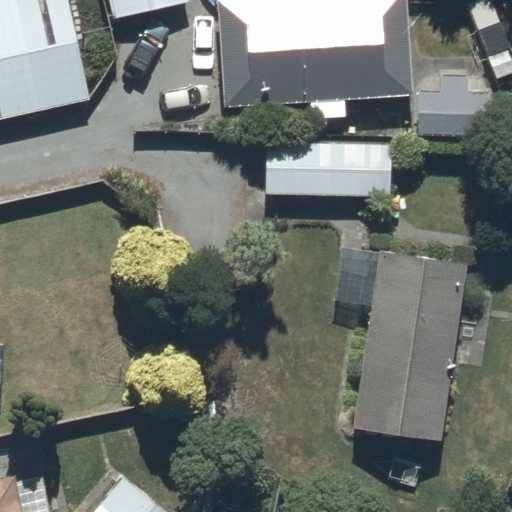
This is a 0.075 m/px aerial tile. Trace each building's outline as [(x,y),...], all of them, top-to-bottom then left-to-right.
[(62,0),(0,0),(0,120),(85,101),(62,0)] [(343,96),(408,93),(403,0),(218,0),(224,105),(310,101),(311,120),(344,118),(343,96)] [(485,134),(485,93),(465,93),(465,77),(437,77),(437,93),(414,93),(414,134),(485,134)] [(262,195),(383,197),(384,142),(263,140),(262,195)] [(332,307),(369,312),(353,425),(438,437),(463,268),(464,260),(379,248),(374,283),(337,278),(332,307)] [(15,476),(0,478),(0,511),(49,511),(43,480),(17,485),(15,476)] [(165,511),(125,479),(97,511),(165,511)]
